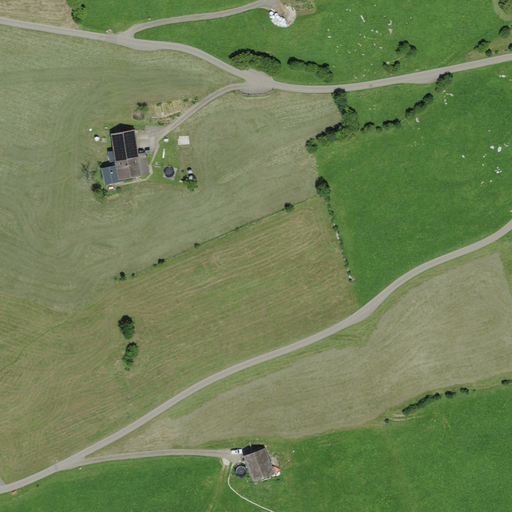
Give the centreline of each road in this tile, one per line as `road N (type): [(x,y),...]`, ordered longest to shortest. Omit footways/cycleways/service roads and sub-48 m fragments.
road 1 (unclassified): [(0,490),(67,462),(207,381),(340,326),(402,278),(511,224)]
road 2 (unclassified): [(511,57),(322,89),(256,80),(187,49),(0,20)]
